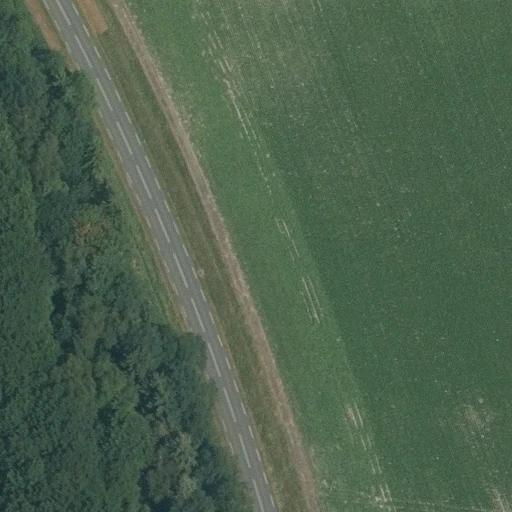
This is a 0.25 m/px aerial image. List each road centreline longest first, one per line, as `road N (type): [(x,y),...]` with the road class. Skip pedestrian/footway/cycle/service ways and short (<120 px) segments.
road 1 (primary): [(262,511),(200,324),(117,124),(53,0)]
road 2 (track): [(312,511),(243,296),(166,105),(112,0)]
